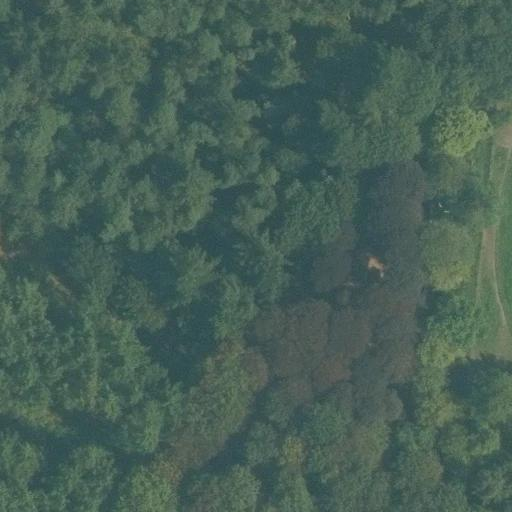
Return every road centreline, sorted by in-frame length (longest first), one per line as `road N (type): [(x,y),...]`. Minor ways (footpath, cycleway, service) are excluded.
road 1 (unknown): [(511,12),(486,387),(461,437),(462,511)]
road 2 (unknown): [(462,1),(200,31),(127,56),(51,173)]
road 3 (track): [(426,356),(462,0)]
road 4 (track): [(410,511),(424,373)]
